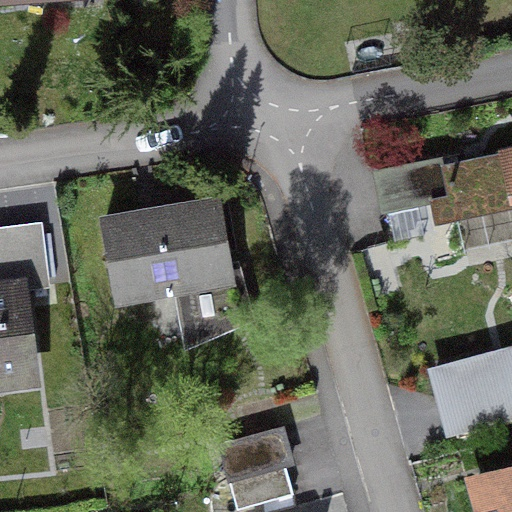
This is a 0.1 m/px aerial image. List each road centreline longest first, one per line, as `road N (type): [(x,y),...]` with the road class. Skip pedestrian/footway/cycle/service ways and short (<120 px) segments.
road 1 (residential): [(392,511),(282,117)]
road 2 (residential): [(239,125),(0,164)]
road 3 (residential): [(511,73),(282,117)]
road 4 (residential): [(239,125),(225,0)]
